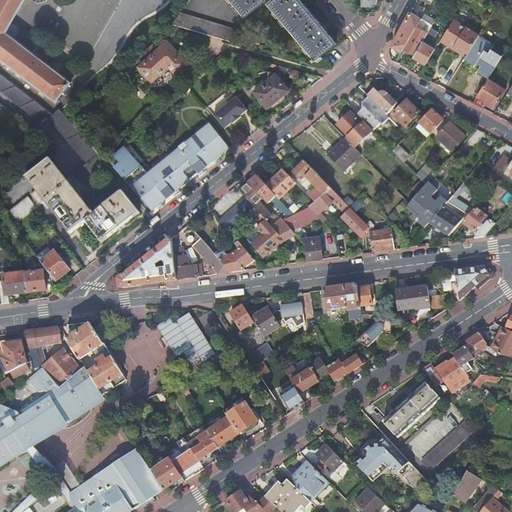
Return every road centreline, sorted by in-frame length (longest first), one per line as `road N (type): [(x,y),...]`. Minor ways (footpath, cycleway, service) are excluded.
road 1 (secondary): [(84,305),(509,251)]
road 2 (residential): [(181,507),(506,292)]
road 3 (residential): [(84,305),(92,285),(369,54)]
road 4 (residential): [(369,54),(381,68),(511,137)]
